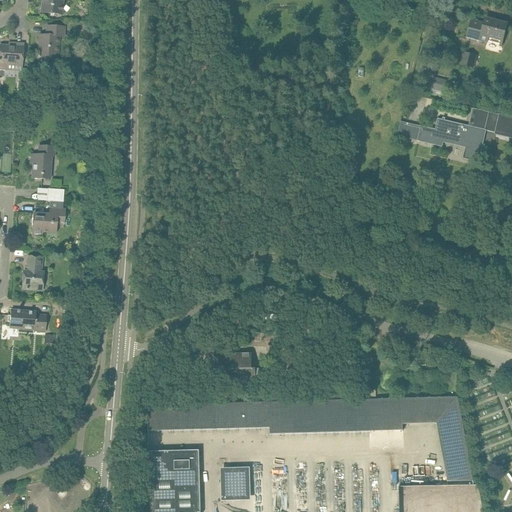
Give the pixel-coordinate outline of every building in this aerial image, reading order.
[(62,0),(42,0),(41,13),(61,14),(62,0)] [(507,24),(495,21),(485,19),(484,24),(471,20),(467,37),(487,42),(488,39),(502,42),(507,24)] [(64,27),(57,27),(47,26),(46,35),(39,35),(38,61),(57,62),(59,37),(63,37),(64,27)] [(22,64),(22,54),(23,44),(14,44),(14,47),(0,45),(0,69),(9,70),(9,63),(22,64)] [(462,51),(459,64),(473,69),(477,55),(462,51)] [(433,88),(445,92),(449,80),(436,77),(433,88)] [(443,141),(465,146),(463,157),(475,160),(475,161),(479,162),(480,157),(481,157),(482,156),(480,155),(486,131),(494,133),(494,135),(511,138),(511,118),(472,110),(469,126),(437,119),(435,130),(426,129),(427,127),(401,121),(397,137),(420,142),(420,141),(441,146),(443,141)] [(31,154),(31,157),(33,158),(32,178),(42,179),(42,175),(50,175),(51,156),(54,157),(55,147),(39,146),(38,155),(31,154)] [(47,189),(47,201),(63,202),(64,190),(47,189)] [(65,209),(60,209),(50,208),(49,215),(33,214),(32,236),(42,236),(42,232),(55,233),(56,224),(64,225),(65,209)] [(42,257),(38,257),(28,256),(27,268),(29,268),(29,271),(23,271),(22,289),(32,290),(42,290),(43,272),(41,272),(42,257)] [(45,331),(45,326),(46,316),(35,315),(36,312),(11,310),(10,320),(9,328),(34,329),(34,330),(45,331)] [(44,335),(44,343),(54,344),(55,335),(44,335)] [(263,368),(255,368),(252,369),(251,353),(234,354),(235,356),(231,356),(231,354),(216,354),(216,369),(218,369),(218,380),(244,379),(245,386),(264,386),(263,368)] [(457,397),(357,400),(147,405),(148,431),(270,428),(270,434),(402,431),(402,424),(436,423),(447,481),(473,479),(457,397)] [(200,511),(198,450),(149,451),(150,511),(200,511)] [(251,501),(250,469),(221,470),(222,502),(251,501)]
